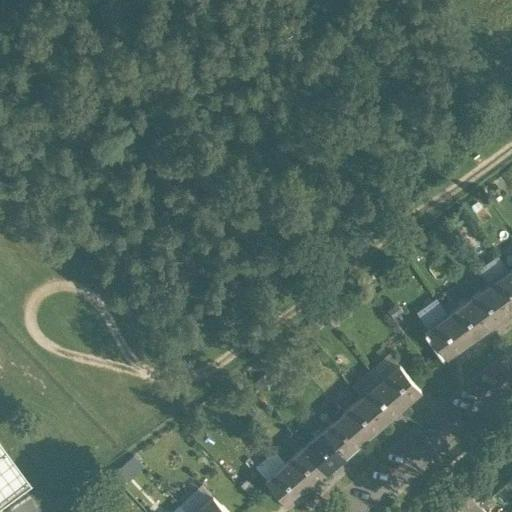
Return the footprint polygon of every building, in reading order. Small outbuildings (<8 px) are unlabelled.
[(511,306),(511,275),(508,270),(487,285),(506,311),(511,306)] [(506,311),(487,285),(467,299),(486,325),(506,311)] [(486,325),(467,299),(447,314),(465,340),(486,325)] [(465,340),(447,314),(426,329),(444,355),(465,340)] [(419,388),(398,363),(378,380),(400,405),(419,388)] [(400,405),(378,380),(360,397),(381,421),(400,405)] [(360,397),(341,413),(362,437),(381,421),(360,397)] [(341,413),(322,430),(343,454),(362,437),(341,413)] [(322,430),(303,446),(324,470),(343,454),(322,430)] [(0,504),(30,483),(0,441),(0,504)] [(303,446),(284,463),(305,487),(324,470),(303,446)] [(305,487),(284,463),(264,479),(285,504),(305,487)] [(461,487),(438,509),(440,511),(472,511),(479,506),(461,487)] [(227,511),(211,495),(192,511),(227,511)]
